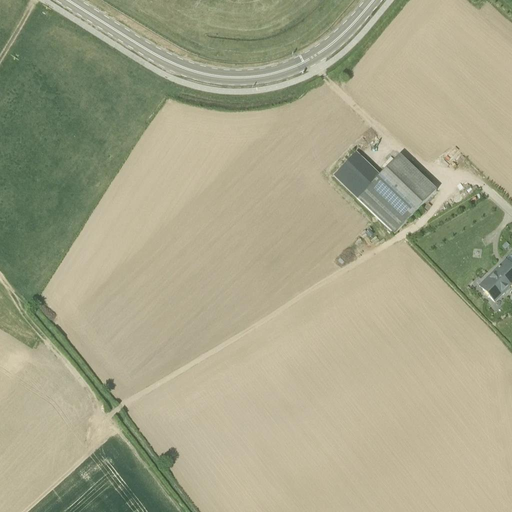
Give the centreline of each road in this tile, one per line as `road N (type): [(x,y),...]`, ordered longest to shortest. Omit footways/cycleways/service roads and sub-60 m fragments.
road 1 (track): [(511,215),(471,181),(456,186),(418,224),(113,412)]
road 2 (tertiary): [(372,0),(315,55),(243,77),(189,70),(67,0)]
road 3 (track): [(192,511),(0,281)]
